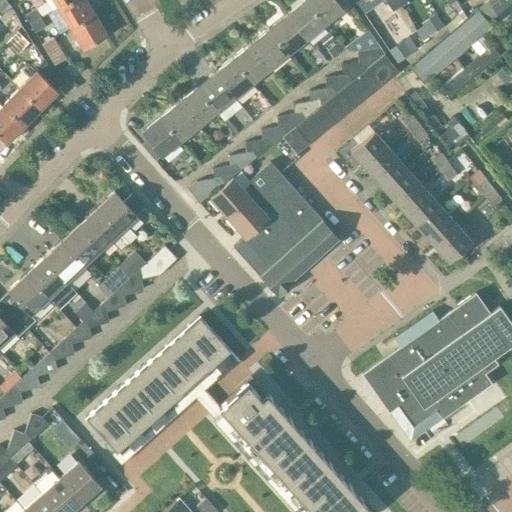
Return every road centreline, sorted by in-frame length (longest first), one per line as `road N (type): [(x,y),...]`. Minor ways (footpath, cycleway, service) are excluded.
road 1 (residential): [(315,365),(415,285),(302,163),(392,88)]
road 2 (residential): [(315,365),(98,126)]
road 3 (residential): [(448,511),(315,365)]
